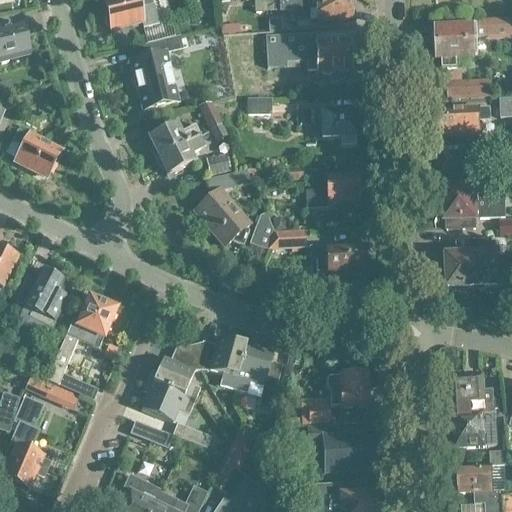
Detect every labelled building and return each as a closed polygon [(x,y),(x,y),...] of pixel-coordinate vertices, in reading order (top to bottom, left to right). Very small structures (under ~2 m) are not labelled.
[(110,31),(141,23),(142,30),(158,27),(151,0),(120,0),(104,4),(108,18),(104,19),(106,27),(109,26),(110,31)] [(278,1),(278,13),(278,14),(289,14),(290,25),(309,24),(308,12),(315,12),(316,23),(316,24),(351,21),(349,0),(296,0),(291,0),(278,1)] [(268,2),(259,2),(258,2),(253,3),(254,13),(254,15),(278,13),(278,1),(268,2)] [(477,42),(476,38),(511,36),(511,21),(476,23),(476,28),(461,29),(462,32),(438,33),(439,60),(442,60),(442,71),(457,70),(456,60),(472,59),(471,43),(477,42)] [(0,67),(27,61),(20,33),(0,37),(0,67)] [(285,64),(306,63),(307,72),(316,71),(317,73),(349,71),(347,42),(315,44),(314,35),(284,37),(265,38),(267,70),(286,69),(285,64)] [(145,63),(131,66),(142,114),(175,107),(164,56),(182,52),(180,41),(142,49),(145,63)] [(355,76),(317,78),(317,90),(356,88),(355,76)] [(0,99),(13,96),(10,83),(0,85),(0,99)] [(488,84),(446,86),(446,100),(488,98),(488,84)] [(511,100),(498,101),(499,119),(511,118),(511,100)] [(270,117),(270,103),(248,102),(247,117),(270,117)] [(211,133),(220,128),(210,106),(199,109),(211,133)] [(478,118),(490,117),(490,110),(439,113),(440,139),(441,139),(457,138),(479,137),(478,123),(478,118)] [(354,142),(355,116),(335,115),(335,113),(299,113),(299,129),(311,129),(311,126),(315,126),(315,143),(322,143),(322,144),(339,143),(340,151),(352,151),(352,142),(354,142)] [(225,138),(220,128),(211,133),(217,144),(225,139),(225,138)] [(157,160),(198,139),(194,131),(178,137),(173,130),(148,142),(157,160)] [(16,136),(11,146),(22,151),(14,165),(45,182),(58,158),(39,148),(42,143),(29,136),(26,142),(16,136)] [(457,148),(457,138),(441,139),(442,149),(457,148)] [(204,151),(198,139),(157,160),(167,180),(193,168),(188,158),(204,151)] [(227,158),(206,162),(210,177),(230,172),(230,170),(227,158)] [(302,170),(287,171),(288,182),(303,181),(302,170)] [(209,202),(193,216),(222,252),(250,230),(220,195),(251,188),(246,175),(206,185),(209,202)] [(313,193),(306,194),(307,212),(329,211),(328,206),(356,205),(356,201),(359,198),(359,193),(355,191),(354,178),(312,181),(313,193)] [(443,207),(439,207),(440,220),(444,219),(444,222),(445,222),(446,234),(475,233),(474,221),(504,220),(503,193),(473,195),(472,190),(442,191),(443,207)] [(268,253),(273,240),(275,236),(265,215),(260,218),(250,246),(268,253)] [(286,232),(285,225),(279,220),(272,221),(272,226),(275,233),(286,232)] [(511,221),(499,222),(500,239),(511,238),(511,221)] [(275,236),(273,240),(268,253),(305,251),(304,234),(275,236)] [(447,275),(444,275),(444,287),(447,287),(448,290),(498,288),(497,255),(495,256),(494,243),(456,245),(457,257),(446,257),(447,275)] [(325,262),(326,278),(361,277),(360,272),(363,271),(363,264),(360,263),(359,250),(324,252),(323,249),(308,250),(308,263),(316,262),(325,262)] [(0,290),(2,291),(17,262),(14,261),(13,257),(8,254),(5,256),(0,253),(0,290)] [(325,262),(316,262),(317,279),(326,278),(325,262)] [(53,283),(40,276),(21,311),(34,318),(31,324),(50,334),(66,306),(58,301),(64,289),(61,288),(61,283),(57,281),(53,283)] [(77,343),(96,351),(115,310),(88,298),(77,323),(72,321),(48,383),(59,388),(63,377),(77,343)] [(203,346),(187,350),(201,375),(208,375),(220,379),(217,389),(237,396),(237,395),(233,394),(246,344),(233,340),(231,346),(216,341),(213,350),(203,346)] [(0,361),(12,366),(19,352),(0,342),(0,343),(0,361)] [(257,347),(246,344),(233,394),(237,395),(237,396),(244,398),(248,386),(262,391),(257,409),(268,413),(281,369),(268,365),(271,358),(255,353),(257,347)] [(110,347),(104,359),(115,364),(117,361),(123,347),(120,345),(117,350),(110,347)] [(201,375),(187,350),(171,355),(168,365),(159,362),(153,378),(148,376),(145,387),(193,406),(197,394),(188,391),(193,376),(201,375)] [(291,351),(288,365),(299,367),(302,353),(291,351)] [(329,380),(326,382),(326,391),(329,394),(329,406),(341,406),(341,410),(368,409),(367,377),(340,378),(340,379),(333,379),(329,380)] [(493,415),(492,403),(484,403),(482,378),(450,381),(453,418),(484,415),(484,416),(493,415)] [(193,406),(145,387),(141,399),(144,400),(139,417),(173,428),(177,415),(189,419),(193,406)] [(56,390),(51,403),(72,413),(78,401),(56,390)] [(492,403),(502,402),(501,390),(491,391),(492,403)] [(14,427),(24,401),(23,401),(6,395),(1,410),(0,414),(0,437),(9,440),(12,426),(14,427)] [(327,400),(299,402),(301,427),(328,425),(328,408),(327,400)] [(24,401),(14,427),(17,428),(3,461),(8,463),(1,481),(27,492),(34,476),(43,480),(49,466),(39,462),(40,460),(25,453),(42,410),(24,401)] [(484,415),(453,418),(455,451),(486,449),(486,448),(497,448),(496,434),(485,434),(484,416),(484,415)] [(136,427),(131,438),(168,452),(172,441),(136,427)] [(211,440),(177,427),(173,438),(207,451),(211,440)] [(337,427),(308,429),(309,447),(325,446),(326,468),(326,475),(342,473),(375,471),(374,437),(337,440),(337,427)] [(261,511),(271,498),(244,479),(236,473),(241,465),(252,442),(238,435),(227,459),(211,489),(226,497),(222,502),(215,511),(261,511)] [(501,511),(500,495),(500,493),(493,494),(491,468),(459,469),(460,496),(474,495),(474,507),(485,507),(484,511),(501,511)] [(123,497),(116,511),(150,511),(160,494),(129,480),(122,496),(123,497)] [(376,511),(377,511),(373,511),(372,498),(356,498),(355,496),(341,497),(340,486),(314,487),(315,505),(308,506),(308,511),(376,511)] [(160,494),(150,511),(198,511),(207,496),(193,489),(184,507),(175,503),(160,494)] [(511,511),(511,493),(500,495),(501,511),(511,511)]
